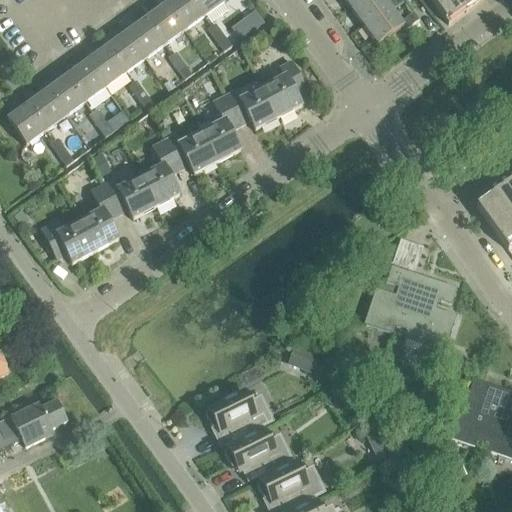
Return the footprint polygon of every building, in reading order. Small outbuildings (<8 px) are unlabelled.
[(177,0),(164,10),(183,35),(203,21),(187,0),(177,0)] [(187,0),(203,21),(223,6),(218,0),(187,0)] [(339,0),(347,10),(360,0),(339,0)] [(360,0),(347,10),(361,29),(401,0),(393,0),(385,6),(380,0),(360,0)] [(401,0),(361,29),(375,49),(401,31),(403,34),(418,23),(412,16),(399,26),(390,14),(404,4),(401,0)] [(455,0),(426,0),(444,24),(463,10),(455,0)] [(455,0),(463,10),(476,0),(455,0)] [(145,24),(163,50),(183,35),(164,10),(145,24)] [(254,15),(242,23),(251,36),(263,27),(256,18),(254,15)] [(125,38),(144,64),(163,50),(145,24),(125,38)] [(206,33),(215,45),(222,39),(214,28),(206,33)] [(105,53),(124,78),(144,64),(125,38),(105,53)] [(215,45),(223,56),(230,51),(222,39),(215,45)] [(86,67),(104,93),(124,78),(105,53),(86,67)] [(167,62),(176,73),(183,68),(174,57),(167,62)] [(261,92),(277,123),(300,110),(296,101),(306,96),(291,66),(279,73),(283,80),(261,92)] [(66,81),(85,107),(104,93),(86,67),(66,81)] [(176,73),(184,84),(191,79),(183,68),(176,73)] [(46,96),(65,121),(85,107),(66,81),(46,96)] [(128,91),(136,102),(144,96),(135,85),(128,91)] [(224,101),(239,131),(248,126),(253,135),(277,123),(261,92),(240,103),(235,95),(224,101)] [(27,110),(45,136),(65,121),(46,96),(27,110)] [(136,102),(144,113),(152,108),(144,96),(136,102)] [(222,125),(201,137),(217,167),(239,155),(229,136),(239,131),(224,101),(212,107),(222,125)] [(25,150),(45,136),(27,110),(6,125),(25,150)] [(88,120),(96,131),(104,126),(95,114),(88,120)] [(96,131),(104,142),(112,137),(104,126),(96,131)] [(163,145),(179,175),(188,171),(193,179),(217,167),(201,137),(178,148),(174,139),(163,145)] [(49,148),(57,159),(64,154),(56,143),(49,148)] [(161,170),(139,181),(155,212),(179,199),(169,181),(179,175),(163,145),(151,151),(161,170)] [(57,159),(65,171),(73,165),(64,154),(57,159)] [(102,190),(118,219),(127,214),(132,224),(155,212),(139,181),(118,192),(113,184),(102,190)] [(101,215),(79,226),(95,256),(118,244),(108,224),(118,219),(102,190),(91,196),(101,215)] [(511,191),(498,202),(511,221),(511,191)] [(511,221),(498,202),(479,215),(507,254),(511,249),(511,221)] [(20,215),(12,221),(20,231),(28,225),(20,215)] [(71,269),(95,256),(79,226),(57,238),(52,229),(40,235),(56,265),(66,259),(71,269)] [(394,265),(418,271),(425,248),(400,241),(394,265)] [(364,329),(392,338),(395,331),(405,334),(402,342),(432,351),(434,344),(446,348),(455,320),(435,314),(438,305),(451,309),(456,293),(391,272),(386,288),(398,292),(395,301),(376,294),(364,329)] [(287,369),(312,377),(318,360),(293,351),(287,369)] [(511,398),(506,396),(473,385),(474,384),(472,384),(467,399),(459,397),(445,441),(473,451),(475,443),(486,447),(484,455),(489,456),(511,463),(511,398)] [(340,386),(329,394),(336,403),(347,395),(340,386)] [(208,415),(203,417),(212,433),(216,430),(219,436),(223,434),(229,446),(272,424),(259,401),(249,406),(243,396),(235,400),(233,398),(221,404),(222,406),(208,413),(208,415)] [(66,426),(56,405),(40,413),(38,409),(10,422),(0,427),(0,454),(21,444),(25,452),(53,438),(51,434),(66,426)] [(370,427),(355,434),(360,445),(375,438),(370,427)] [(392,437),(400,451),(414,442),(406,429),(392,437)] [(227,454),(223,456),(231,472),(235,469),(238,475),(242,474),(247,485),(290,463),(278,440),(268,445),(263,435),(227,452),(227,454)] [(407,463),(424,468),(430,451),(412,445),(407,463)] [(393,458),(377,469),(382,481),(400,472),(393,458)] [(260,486),(255,488),(263,504),(268,502),(271,507),(274,506),(277,511),(289,511),(323,495),(311,472),(301,477),(295,467),(259,485),(260,486)] [(422,496),(410,501),(415,511),(427,506),(422,496)]
